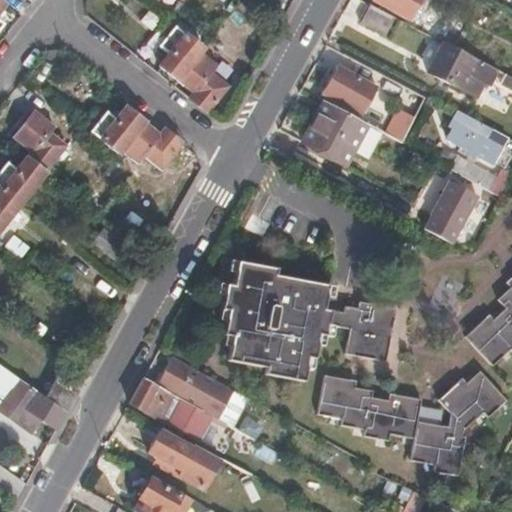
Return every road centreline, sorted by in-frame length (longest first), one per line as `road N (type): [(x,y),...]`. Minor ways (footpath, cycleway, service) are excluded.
road 1 (tertiary): [(236,161),(40,511)]
road 2 (residential): [(236,161),(51,10)]
road 3 (tertiary): [(324,0),(236,161)]
